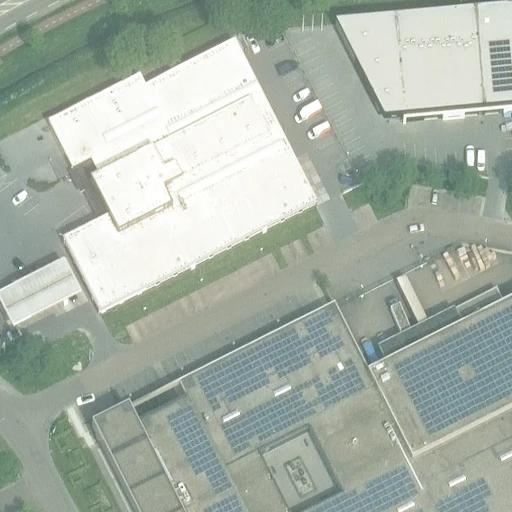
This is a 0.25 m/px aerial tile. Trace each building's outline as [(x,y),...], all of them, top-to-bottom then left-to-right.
[(511,10),(333,27),(373,105),(378,114),(401,103),(402,123),(423,121),(442,119),(442,120),(511,114),(511,10)] [(138,80),(48,126),(81,191),(90,187),(107,221),(63,243),(100,316),(315,208),(288,155),(242,63),(233,45),(144,91),(138,80)] [(12,288),(0,294),(0,308),(12,332),(30,323),(50,312),(72,301),(84,295),(66,260),(53,267),(30,279),(12,288)] [(413,317),(423,313),(403,267),(393,272),(413,317)] [(131,511),(511,511),(511,304),(504,309),(495,292),(452,314),(461,331),(368,377),(333,308),(177,387),(186,405),(99,448),(131,511)] [(23,355),(34,350),(29,339),(18,345),(23,355)]
